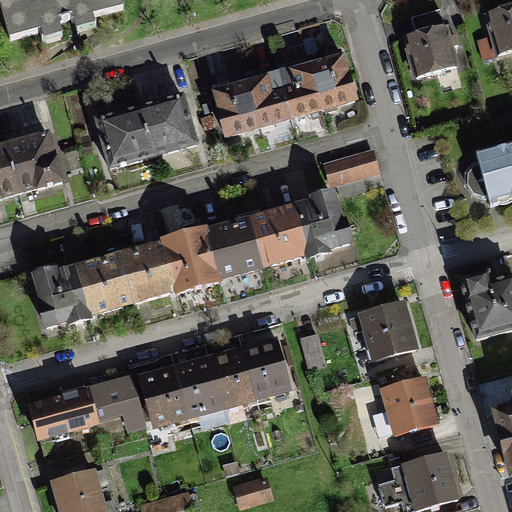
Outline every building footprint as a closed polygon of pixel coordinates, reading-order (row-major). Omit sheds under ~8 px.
[(117,0),(0,0),(0,8),(8,41),(121,13),(117,0)] [(411,23),(439,16),(436,5),(409,12),(411,23)] [(511,8),(486,15),(498,58),(511,53),(511,8)] [(444,26),(399,39),(412,86),(457,73),(450,47),(457,45),(455,37),(448,39),(444,26)] [(307,63),(321,114),(359,104),(343,46),(324,51),(326,58),(307,63)] [(295,121),(321,114),(307,63),(281,70),(295,121)] [(262,131),(295,121),(281,70),(248,80),(262,131)] [(226,140),(262,131),(248,80),(231,84),(229,74),(209,79),(226,140)] [(180,97),(135,108),(148,158),(193,147),(180,97)] [(148,158),(135,108),(94,118),(107,168),(148,158)] [(0,137),(0,154),(14,201),(63,187),(44,124),(0,137)] [(491,209),(511,203),(511,147),(477,157),(478,166),(469,174),(468,187),(479,197),(488,200),(491,209)] [(372,152),(323,165),(329,184),(340,181),(345,198),(363,193),(358,176),(377,171),(372,152)] [(0,205),(14,201),(0,154),(0,205)] [(276,210),(292,269),(346,254),(330,196),(276,210)] [(276,210),(226,223),(242,282),(292,269),(276,210)] [(196,294),(242,282),(226,223),(180,236),(196,294)] [(156,305),(196,294),(180,236),(141,246),(156,305)] [(141,246),(98,257),(114,316),(156,305),(141,246)] [(98,257),(54,269),(69,328),(114,316),(98,257)] [(69,328),(54,269),(26,277),(41,335),(69,328)] [(486,271),(459,278),(476,344),(511,333),(511,277),(489,284),(486,271)] [(419,352),(404,302),(356,317),(371,367),(419,352)] [(315,335),(299,339),(308,372),(324,368),(315,335)] [(161,370),(139,376),(155,430),(291,392),(276,337),(248,345),(221,352),(191,361),(161,370)] [(128,380),(73,395),(82,428),(121,418),(126,439),(143,435),(128,380)] [(437,427),(425,381),(382,393),(394,439),(437,427)] [(59,435),(82,428),(73,395),(28,407),(41,455),(63,450),(59,435)] [(511,408),(496,413),(511,468),(511,408)] [(417,511),(457,501),(444,454),(402,466),(415,511),(417,511)] [(50,482),(56,506),(94,496),(90,482),(100,480),(97,470),(50,482)] [(265,480),(233,488),(238,508),(270,500),(265,480)] [(188,511),(185,495),(139,506),(140,511),(188,511)] [(56,506),(57,511),(109,511),(108,506),(97,509),(94,496),(56,506)]
